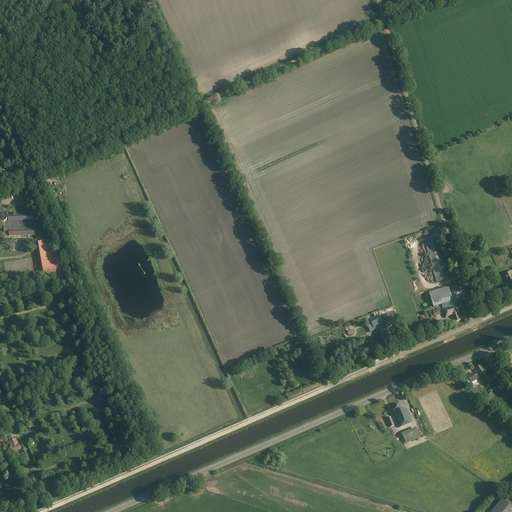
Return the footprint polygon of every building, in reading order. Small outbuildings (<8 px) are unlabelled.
[(34,211),(33,211),(32,211),(31,211),(31,212),(30,212),(30,213),(29,214),(29,215),(29,216),(19,216),(19,215),(18,215),(18,214),(17,214),(16,214),(15,214),(14,214),(14,215),(14,216),(14,217),(7,218),(7,217),(7,216),(7,215),(6,215),(6,214),(5,214),(5,213),(4,213),(3,213),(2,213),(1,213),(0,213),(0,222),(0,223),(1,223),(2,223),(3,223),(4,223),(4,234),(9,233),(9,237),(34,236),(34,221),(35,220),(36,220),(37,219),(38,218),(38,217),(38,216),(38,215),(38,214),(38,213),(37,213),(37,212),(36,212),(36,211),(35,211),(34,211)] [(41,238),(40,238),(39,238),(38,238),(38,239),(37,239),(37,240),(36,240),(36,241),(36,242),(35,242),(35,243),(35,244),(36,245),(36,246),(37,246),(37,247),(38,248),(39,248),(45,282),(67,278),(65,268),(64,268),(62,259),(60,259),(59,254),(56,255),(53,241),(45,242),(45,241),(45,240),(44,240),(44,239),(43,239),(42,238),(41,238)] [(449,280),(437,239),(425,243),(437,283),(449,280)] [(511,289),(511,273),(511,271),(502,275),(506,285),(503,286),(505,292),(511,289)] [(452,302),(448,288),(429,293),(433,308),(441,306),(442,310),(444,319),(446,318),(447,317),(451,316),(452,320),(451,320),(452,324),(460,321),(457,314),(458,314),(455,301),(452,302)] [(77,316),(73,306),(67,308),(71,318),(77,316)] [(374,317),(365,320),(366,324),(367,323),(371,332),(379,329),(381,333),(387,346),(395,343),(389,328),(383,331),(382,328),(384,327),(379,315),(374,317)] [(324,357),(322,354),(317,356),(320,364),(319,364),(320,367),(322,366),(323,368),(325,367),(324,366),(329,364),(328,361),(326,361),(325,357),(324,357)] [(87,372),(84,365),(69,372),(72,379),(87,372)] [(491,381),(481,366),(475,370),(478,374),(474,376),(473,374),(468,377),(471,383),(480,377),(485,385),(491,381)] [(402,410),(400,404),(391,408),(392,412),(394,416),(393,416),(398,428),(399,428),(400,432),(407,429),(405,425),(412,422),(406,408),(402,410)] [(16,439),(8,442),(10,447),(9,448),(11,454),(21,450),(19,444),(18,444),(16,439)] [(511,511),(511,507),(502,499),(491,511),(511,511)]
